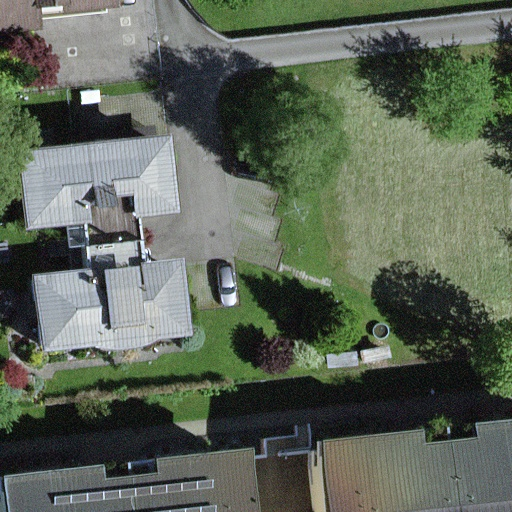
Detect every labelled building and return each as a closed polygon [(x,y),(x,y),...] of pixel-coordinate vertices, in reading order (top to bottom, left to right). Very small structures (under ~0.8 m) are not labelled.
[(0,0),(0,34),(20,32),(111,22),(108,0),(0,0)] [(86,254),(149,247),(146,222),(184,218),(176,148),(29,165),(36,233),(83,227),(86,254)] [(46,353),(200,336),(191,263),(150,267),(149,247),(86,254),(89,272),(37,278),(46,353)] [(511,511),(511,420),(302,448),(310,511),(511,511)] [(249,511),(242,452),(0,480),(0,511),(249,511)]
